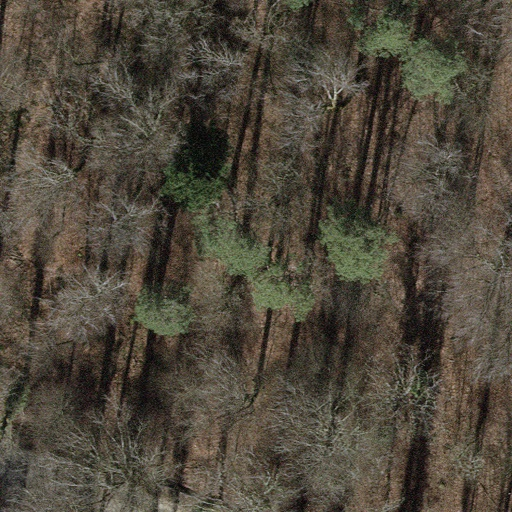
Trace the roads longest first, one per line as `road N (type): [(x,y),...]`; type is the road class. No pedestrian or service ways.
road 1 (track): [(511,301),(399,511)]
road 2 (track): [(0,450),(166,511)]
